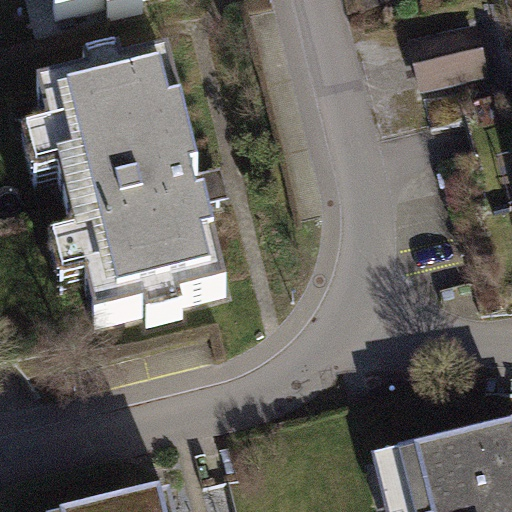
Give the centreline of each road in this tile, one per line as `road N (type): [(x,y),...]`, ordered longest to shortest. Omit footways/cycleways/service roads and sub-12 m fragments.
road 1 (residential): [(0,464),(261,398),(320,355),(356,300)]
road 2 (residential): [(356,300),(369,201),(319,0)]
road 3 (residential): [(511,345),(472,346),(356,300)]
